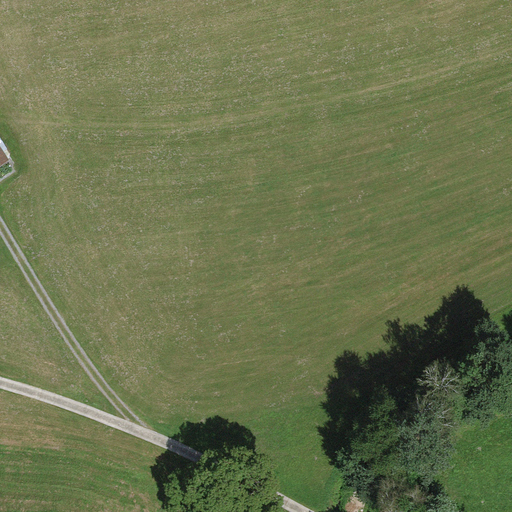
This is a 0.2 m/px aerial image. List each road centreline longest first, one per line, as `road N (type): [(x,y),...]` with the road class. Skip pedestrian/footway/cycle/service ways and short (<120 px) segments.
road 1 (track): [(0,383),(141,430),(304,511)]
road 2 (track): [(0,224),(80,355),(141,430)]
